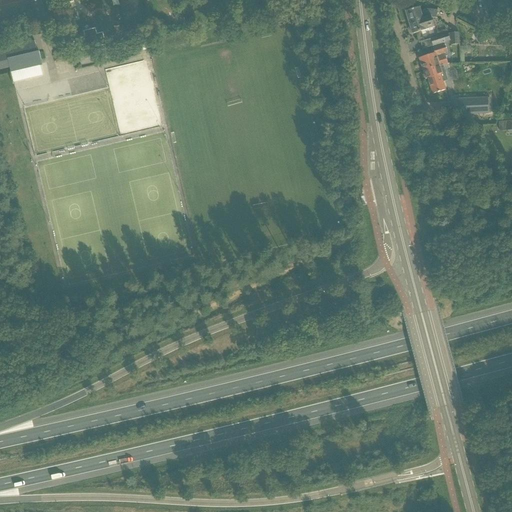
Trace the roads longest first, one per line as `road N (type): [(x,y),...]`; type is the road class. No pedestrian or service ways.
road 1 (tertiary): [(473,511),(398,225),(360,0)]
road 2 (motorway): [(511,317),(58,429)]
road 3 (motorway): [(130,455),(511,363)]
road 4 (primary): [(0,485),(130,455)]
